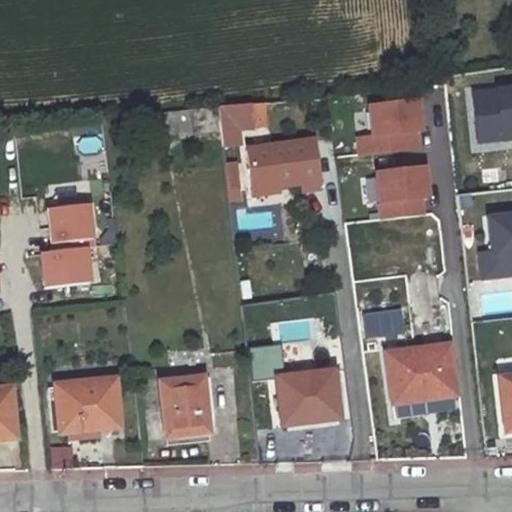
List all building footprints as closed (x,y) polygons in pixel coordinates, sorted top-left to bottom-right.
[(511,87),(469,92),(475,145),(511,141),(511,87)] [(232,125),(262,121),(259,97),(230,101),(232,125)] [(368,137),(354,139),(356,158),(420,149),(419,135),(423,135),(419,100),(364,108),(368,137)] [(230,101),(197,106),(200,129),(232,125),(230,101)] [(262,184),(288,180),(312,176),(314,182),(331,178),(322,130),(255,143),(262,184)] [(225,191),(237,190),(235,166),(223,167),(225,191)] [(427,167),(371,174),(377,220),(425,214),(423,201),(431,200),(427,167)] [(288,180),(262,184),(263,190),(289,185),(288,180)] [(44,208),(46,246),(92,244),(90,205),(44,208)] [(511,213),(485,216),(488,251),(476,252),(480,282),(511,278),(511,213)] [(38,289),(89,285),(86,249),(36,252),(38,289)] [(399,310),(362,316),(366,339),(403,333),(399,310)] [(279,346),(247,350),(251,384),(271,381),(277,430),(341,422),(334,368),(282,375),(279,346)] [(452,396),(445,347),(381,355),(388,405),(452,396)] [(511,432),(511,376),(495,379),(502,434),(511,432)] [(59,400),(61,431),(68,430),(77,430),(78,438),(107,436),(106,427),(128,426),(126,377),(64,381),(64,383),(66,399),(59,400)] [(213,409),(210,377),(166,381),(171,436),(216,432),(222,431),(220,408),(213,409)] [(210,377),(213,409),(220,408),(216,377),(210,377)] [(5,426),(26,425),(24,383),(0,384),(0,435),(5,436),(5,426)] [(66,399),(64,383),(58,384),(59,400),(66,399)] [(5,436),(27,434),(26,425),(5,426),(5,436)] [(172,445),(217,441),(216,432),(171,436),(172,445)]
